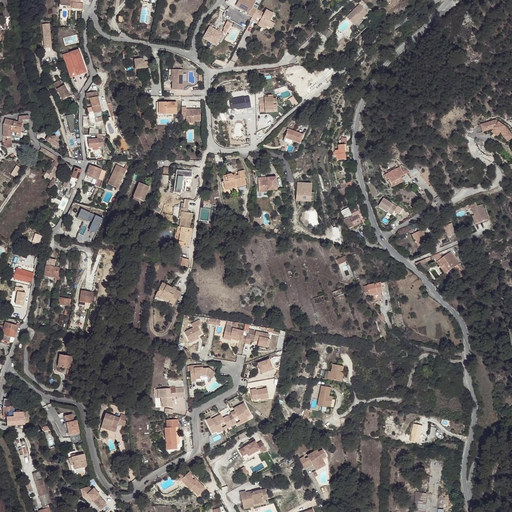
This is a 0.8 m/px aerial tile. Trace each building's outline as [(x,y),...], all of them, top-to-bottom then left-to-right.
[(10,0),(0,0),(0,14),(3,15),(11,15),(10,0)] [(59,0),(59,3),(68,5),(68,7),(79,8),(80,2),(76,2),(76,0),(59,0)] [(239,0),(236,6),(247,13),(250,10),(252,3),(248,1),(246,0),(239,0)] [(250,10),(247,13),(249,14),(248,15),(252,17),(256,10),(257,10),(253,7),(254,4),(252,3),(250,10)] [(357,3),(344,16),(350,22),(357,16),(358,17),(365,11),(357,3)] [(256,10),(252,17),(251,19),(255,21),(257,17),(258,15),(262,17),(261,19),(259,23),(266,27),(267,27),(272,29),(274,24),(270,21),(274,15),(266,10),(264,14),(256,10)] [(1,29),(11,30),(11,15),(3,15),(3,19),(1,20),(1,29)] [(50,21),(43,22),(45,44),(52,44),(50,21)] [(223,37),(225,34),(222,32),(222,33),(210,26),(203,39),(211,43),(213,38),(219,42),(222,36),(223,37)] [(63,58),(68,73),(75,71),(76,74),(85,71),(78,49),(69,52),(70,56),(63,58)] [(142,57),(138,58),(133,59),(135,68),(147,66),(146,60),(143,60),(142,57)] [(173,79),(172,79),(171,88),(182,88),(182,67),(174,67),(173,79)] [(62,100),(70,97),(64,86),(63,86),(60,80),(53,84),(62,100)] [(89,99),(92,107),(100,106),(98,97),(89,99)] [(244,98),(244,97),(229,100),(231,109),(237,108),(237,110),(250,107),(249,97),(244,98)] [(276,105),(276,98),(272,99),(272,97),(261,97),(261,98),(259,99),(259,109),(264,109),(264,108),(273,107),(273,105),(276,105)] [(159,113),(168,113),(175,113),(176,113),(176,102),(158,101),(158,105),(159,113)] [(158,105),(156,105),(156,116),(168,116),(168,115),(168,113),(159,113),(158,105)] [(187,106),(182,106),(182,116),(186,116),(186,120),(194,120),(201,120),(201,108),(187,108),(187,106)] [(18,123),(13,122),(12,126),(9,126),(8,130),(13,131),(17,132),(21,133),(21,132),(22,123),(23,120),(29,120),(29,116),(19,117),(18,123)] [(3,124),(3,137),(7,137),(12,137),(12,136),(13,131),(8,130),(9,126),(12,126),(13,122),(5,119),(3,124)] [(497,119),(480,124),(483,132),(494,128),(501,132),(508,141),(511,138),(511,133),(506,125),(497,119)] [(501,132),(494,128),(492,132),(499,136),(501,132)] [(286,133),(285,137),(294,141),(301,143),(304,135),(293,131),(288,129),(286,133)] [(56,136),(48,136),(45,140),(57,148),(59,144),(56,136)] [(6,142),(3,142),(4,149),(13,147),(11,141),(12,137),(7,137),(7,140),(6,140),(6,142)] [(93,148),(103,146),(102,138),(97,138),(88,140),(89,148),(93,148)] [(53,154),(44,149),(42,150),(40,152),(56,160),(57,161),(59,158),(53,154)] [(339,155),(339,151),(339,150),(336,150),(337,161),(346,160),(346,154),(339,155)] [(125,167),(117,164),(110,180),(119,184),(124,173),(125,173),(123,172),(125,168),(125,167)] [(22,169),(17,165),(11,174),(15,178),(22,169)] [(57,168),(53,165),(48,173),(57,179),(62,170),(57,168)] [(86,174),(102,180),(105,171),(90,165),(86,174)] [(244,166),(233,168),(234,173),(225,175),(226,177),(223,178),(223,181),(221,181),(222,182),(224,182),(226,181),(228,186),(237,184),(238,186),(238,188),(247,186),(245,177),(246,176),(244,166)] [(408,169),(411,177),(419,173),(416,166),(408,169)] [(391,178),(393,182),(401,178),(400,177),(404,175),(406,177),(409,175),(408,173),(407,171),(403,173),(399,167),(385,175),(387,180),(389,179),(391,178)] [(79,179),(82,170),(76,168),(73,177),(79,179)] [(268,179),(259,179),(258,191),(268,191),(268,190),(277,190),(277,177),(268,177),(268,179)] [(296,200),(310,201),(312,183),(297,182),(296,200)] [(139,183),(133,197),(144,201),(149,187),(139,183)] [(64,205),(67,207),(75,187),(73,185),(64,205)] [(342,189),(338,190),(339,194),(340,194),(342,200),(348,198),(347,192),(343,193),(342,189)] [(393,215),(398,206),(384,198),(379,206),(393,215)] [(476,214),(479,222),(488,218),(482,204),(471,208),(474,215),(476,214)] [(179,217),(180,218),(182,211),(187,211),(187,208),(181,207),(179,217)] [(340,211),(344,221),(349,218),(353,217),(350,211),(350,209),(349,207),(340,211)] [(358,207),(350,211),(353,217),(349,218),(353,226),(361,222),(358,215),(360,214),(358,207)] [(103,218),(82,209),(79,216),(88,220),(90,216),(95,218),(90,229),(97,232),(103,218)] [(181,226),(190,227),(191,220),(192,212),(187,211),(182,211),(180,218),(179,226),(181,226)] [(349,218),(344,221),(350,231),(354,229),(353,226),(349,218)] [(452,222),(444,226),(448,236),(456,233),(452,222)] [(191,228),(191,227),(190,227),(181,226),(180,233),(179,241),(186,242),(189,242),(190,235),(191,228)] [(334,236),(332,243),(342,245),(338,227),(332,228),(334,236)] [(422,230),(414,234),(416,240),(416,241),(419,248),(428,244),(422,230)] [(454,268),(458,274),(463,270),(450,253),(437,262),(440,267),(442,266),(443,267),(445,266),(449,272),(454,268)] [(26,256),(19,255),(17,262),(24,263),(26,256)] [(349,262),(347,256),(337,260),(339,265),(349,262)] [(181,265),(187,267),(189,259),(183,258),(181,265)] [(56,277),(58,267),(47,265),(46,265),(46,266),(44,275),(55,277),(56,277)] [(32,280),(33,276),(25,274),(25,271),(18,269),(15,278),(15,279),(17,279),(23,281),(24,278),(32,280)] [(180,292),(162,283),(155,296),(173,305),(180,292)] [(369,292),(370,294),(382,292),(383,291),(383,290),(382,283),(381,283),(364,286),(366,293),(369,292)] [(81,290),(80,301),(92,303),(94,292),(81,290)] [(382,292),(370,294),(371,302),(374,302),(383,300),(382,292)] [(185,331),(190,341),(198,337),(197,336),(203,333),(200,326),(203,324),(200,320),(192,324),(194,327),(185,331)] [(15,325),(5,322),(4,328),(3,330),(2,334),(11,336),(15,337),(17,331),(19,326),(15,325)] [(243,342),(246,342),(248,336),(245,336),(246,332),(237,329),(238,326),(232,324),(232,327),(228,326),(226,335),(232,337),(231,338),(233,338),(243,341),(243,342)] [(257,336),(249,334),(246,343),(252,345),(253,340),(256,340),(261,341),(260,343),(270,346),(272,339),(270,339),(271,335),(262,333),(262,336),(257,334),(257,336)] [(394,351),(396,358),(408,356),(406,349),(394,351)] [(69,369),(72,357),(59,354),(57,366),(69,369)] [(265,370),(265,372),(273,370),(270,359),(258,363),(261,371),(265,370)] [(190,365),(191,381),(196,380),(196,379),(201,378),(201,375),(200,374),(203,374),(203,375),(207,375),(212,378),(216,373),(210,367),(204,368),(203,364),(190,365)] [(330,372),(329,380),(340,383),(342,375),(341,375),(341,373),(343,373),(344,367),(333,365),(331,372),(330,372)] [(184,387),(176,388),(176,393),(177,396),(177,398),(185,397),(184,387)] [(321,387),(318,405),(327,406),(327,407),(331,408),(332,400),(328,399),(329,397),(331,389),(321,387)] [(170,388),(159,389),(160,398),(161,397),(172,396),(172,393),(170,393),(170,388)] [(251,389),(253,400),(261,398),(261,399),(269,398),(267,388),(257,390),(257,388),(251,389)] [(172,396),(161,397),(162,403),(163,403),(164,407),(173,406),(172,396)] [(25,424),(24,411),(14,412),(14,402),(8,399),(4,399),(3,407),(4,417),(7,417),(8,425),(25,424)] [(227,415),(232,425),(236,423),(247,417),(246,416),(251,414),(244,402),(235,407),(236,409),(234,410),(231,412),(231,413),(227,415)] [(106,415),(102,425),(111,427),(110,429),(116,431),(118,425),(120,420),(106,415)] [(228,427),(232,425),(227,415),(223,418),(221,415),(216,418),(215,417),(211,418),(210,417),(206,419),(212,432),(217,430),(222,427),(220,423),(224,421),(226,425),(228,427)] [(121,416),(120,420),(118,425),(125,427),(127,418),(121,416)] [(74,419),(66,421),(69,434),(80,431),(76,418),(74,419)] [(178,419),(166,420),(167,428),(165,428),(165,438),(166,437),(167,443),(169,443),(170,449),(176,449),(176,439),(174,439),(174,437),(176,436),(175,427),(178,427),(178,419)] [(413,424),(409,441),(418,443),(422,425),(413,424)] [(111,427),(102,425),(101,429),(115,434),(116,431),(110,429),(111,427)] [(433,440),(435,428),(429,427),(427,439),(433,440)] [(242,456),(247,453),(252,450),(253,452),(255,451),(260,448),(261,452),(266,449),(261,440),(256,443),(253,438),(249,440),(250,443),(243,447),(239,449),(242,456)] [(318,466),(324,463),(321,458),(325,455),(322,450),(318,452),(317,450),(306,455),(308,457),(304,459),(303,456),(298,459),(303,468),(308,465),(307,463),(310,461),(312,464),(313,467),(318,465),(318,466)] [(84,473),(83,469),(75,471),(71,457),(75,456),(76,455),(75,452),(73,453),(68,454),(73,477),(84,473)] [(75,471),(83,469),(87,468),(84,456),(77,458),(76,457),(76,455),(75,456),(71,457),(75,471)] [(193,476),(190,472),(185,477),(182,480),(191,490),(192,489),(199,496),(206,489),(198,480),(196,482),(195,480),(192,478),(193,476)] [(40,482),(44,481),(42,473),(35,474),(37,482),(40,482)] [(47,508),(51,506),(44,481),(40,482),(47,508)] [(83,493),(85,500),(89,499),(95,505),(100,511),(104,511),(108,508),(101,500),(102,499),(96,493),(94,494),(91,491),(83,493)] [(242,502),(243,506),(253,503),(254,506),(264,503),(263,501),(268,500),(266,493),(262,494),(261,491),(253,493),(253,494),(247,495),(246,494),(246,492),(240,493),(241,498),(242,502)] [(424,511),(427,493),(416,492),(414,511),(424,511)] [(89,499),(85,500),(85,502),(89,501),(94,507),(95,505),(89,499)]
